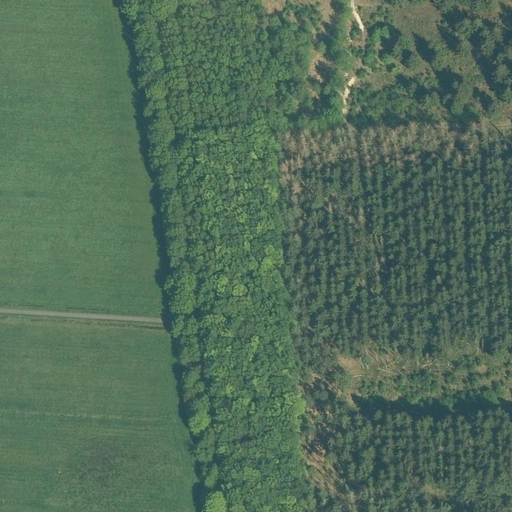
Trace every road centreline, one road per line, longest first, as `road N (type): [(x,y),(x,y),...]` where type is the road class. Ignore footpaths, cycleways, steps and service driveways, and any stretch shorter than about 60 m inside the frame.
road 1 (track): [(511,124),(176,145)]
road 2 (track): [(203,323),(231,511)]
road 3 (track): [(176,145),(203,323)]
road 4 (track): [(176,145),(155,0)]
